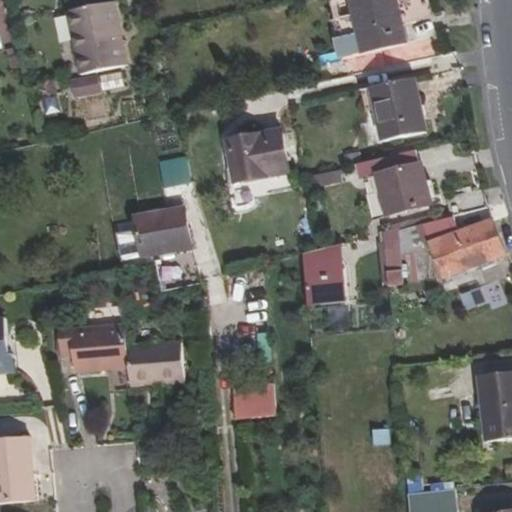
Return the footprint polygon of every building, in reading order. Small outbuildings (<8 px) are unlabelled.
[(362,0),(351,3),(364,57),(407,46),(396,0),(362,0)] [(115,4),(68,14),(81,77),(128,67),(115,4)] [(6,51),(10,71),(22,68),(18,49),(6,51)] [(337,52),(319,55),(322,70),(340,67),(337,52)] [(415,79),(361,91),(366,114),(377,111),(384,144),(427,134),(415,79)] [(236,184),(290,174),(283,133),(228,143),(236,184)] [(378,176),(389,218),(433,207),(429,190),(434,189),(432,183),(427,184),(423,165),(420,166),(417,154),(365,165),(369,179),(378,176)] [(193,184),(187,157),(160,163),(166,190),(193,184)] [(167,212),(136,218),(139,231),(119,235),(124,262),(192,249),(186,213),(167,216),(167,212)] [(454,217),(424,224),(444,279),(507,256),(494,222),(460,235),(454,217)] [(399,242),(398,231),(384,234),(385,244),(399,242)] [(400,257),(399,242),(385,244),(386,259),(400,257)] [(302,256),(303,268),(341,264),(338,246),(302,256)] [(402,287),(400,257),(386,259),(389,288),(402,287)] [(307,307),(344,304),(341,264),(303,268),(307,307)] [(466,313),(505,300),(498,280),(459,293),(466,313)] [(12,357),(7,319),(0,319),(0,376),(18,374),(16,357),(12,357)] [(62,358),(75,357),(76,374),(130,370),(128,348),(127,326),(74,331),(73,326),(59,327),(62,358)] [(130,370),(132,389),(186,384),(182,343),(128,348),(130,370)] [(488,444),(511,441),(511,373),(481,378),(488,444)] [(235,388),(237,420),(277,417),(274,385),(235,388)] [(34,474),(31,438),(0,440),(0,505),(32,503),(30,474),(34,474)] [(424,468),(408,469),(409,492),(425,491),(424,468)] [(458,511),(457,490),(410,496),(411,511),(458,511)]
